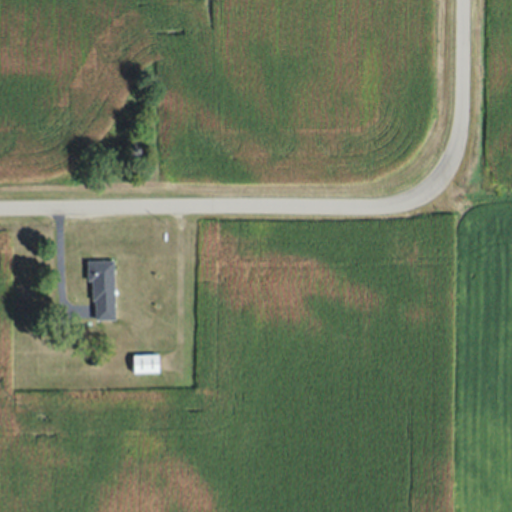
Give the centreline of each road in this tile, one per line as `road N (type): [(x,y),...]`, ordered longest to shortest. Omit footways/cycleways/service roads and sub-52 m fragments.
road 1 (residential): [(0,210),(357,207),(419,198),(449,169),(462,122)]
road 2 (residential): [(462,122),(464,0)]
